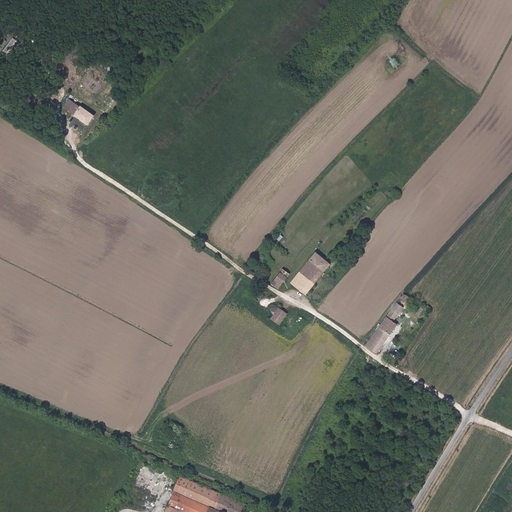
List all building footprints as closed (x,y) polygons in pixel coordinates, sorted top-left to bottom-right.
[(70,131),(81,138),(94,119),(72,105),(67,113),(73,117),(70,122),(74,125),(70,131)] [(357,222),(367,214),(362,208),(352,215),(357,222)] [(304,297),(329,267),(315,255),(290,286),(304,297)] [(282,271),(278,276),(285,280),(288,276),(282,271)] [(278,276),(273,283),(280,288),(285,280),(278,276)] [(277,291),(280,288),(273,283),(270,286),(277,291)] [(403,304),(408,299),(403,296),(399,301),(403,304)] [(366,346),(377,354),(396,326),(392,323),(402,310),(396,305),(366,346)] [(284,327),(291,315),(278,307),(271,320),(284,327)] [(166,424),(154,444),(157,446),(155,449),(163,454),(178,432),(166,424)] [(182,511),(183,511),(182,511),(257,511),(260,507),(175,470),(173,473),(168,470),(166,474),(180,480),(165,511),(182,511)]
